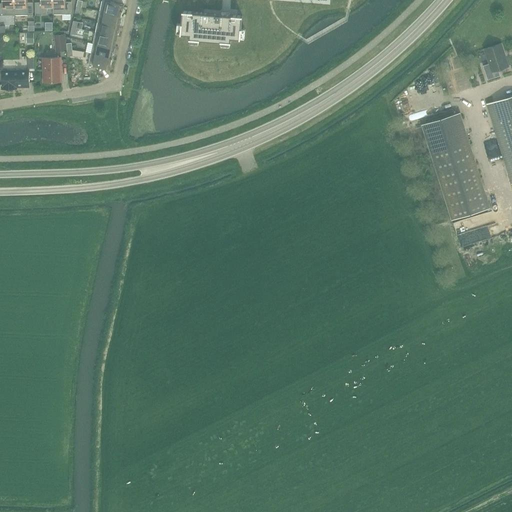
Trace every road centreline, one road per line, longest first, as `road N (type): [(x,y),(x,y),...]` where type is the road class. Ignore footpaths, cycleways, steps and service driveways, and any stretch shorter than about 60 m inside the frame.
road 1 (secondary): [(240,145),(352,83),(444,0)]
road 2 (secondary): [(0,192),(116,185),(240,145)]
road 3 (secondary): [(240,145),(147,165),(0,175)]
road 4 (residential): [(0,105),(115,85),(134,0)]
